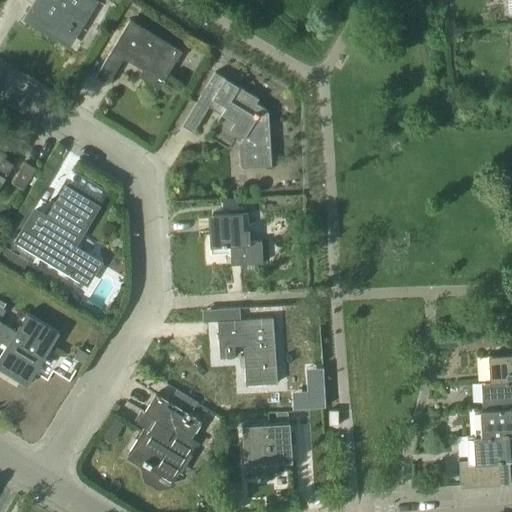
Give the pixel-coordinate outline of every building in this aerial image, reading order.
[(78,28),(94,0),(27,0),(32,3),(23,17),(63,42),(74,25),(78,28)] [(181,51),(130,20),(96,75),(109,82),(124,57),(147,70),(143,78),(157,86),(160,81),(162,83),(166,75),(165,74),(173,60),(175,61),(181,51)] [(221,113),(223,114),(248,130),(240,143),(242,167),(272,165),(270,111),(266,111),(266,107),(257,102),(260,98),(215,71),(182,125),(194,132),(211,103),(223,110),(221,113)] [(0,185),(13,164),(3,158),(6,153),(0,149),(0,185)] [(25,161),(11,183),(22,189),(35,168),(25,161)] [(34,210),(15,241),(71,275),(77,264),(79,265),(83,259),(81,258),(84,253),(73,247),(97,206),(65,187),(47,218),(34,210)] [(230,246),(230,254),(231,265),(263,263),(261,238),(250,239),(249,228),(246,228),(245,216),(212,218),(213,247),(230,246)] [(28,261),(4,246),(0,252),(0,258),(21,271),(28,261)] [(0,355),(0,370),(27,387),(60,332),(27,312),(16,330),(0,320),(6,310),(0,306),(0,341),(6,346),(0,355)] [(277,383),(273,318),(217,321),(218,336),(242,335),(243,356),(239,356),(240,366),(244,366),(245,385),(277,383)] [(511,353),(491,355),(493,380),(493,382),(511,380),(511,353)] [(484,381),(485,408),(486,409),(511,407),(511,380),(493,382),(493,380),(484,381)] [(155,393),(137,421),(136,422),(143,426),(126,454),(128,455),(129,453),(143,461),(142,463),(159,474),(160,474),(160,477),(168,482),(170,481),(171,481),(174,480),(178,472),(178,470),(187,455),(189,454),(194,446),(194,444),(194,442),(189,439),(201,421),(155,393)] [(477,408),(478,434),(478,435),(510,433),(510,434),(511,433),(511,407),(486,409),(485,408),(477,408)] [(338,425),(337,411),(327,412),(327,425),(338,425)] [(289,423),(242,426),(245,465),(292,462),(289,423)] [(510,433),(478,435),(478,434),(470,434),(471,461),(471,462),(484,461),(496,460),(509,459),(509,460),(511,460),(510,434),(510,433)] [(509,459),(496,460),(498,485),(510,484),(509,460),(509,459)] [(496,460),(484,461),(485,486),(498,485),(496,460)] [(458,462),(460,487),(473,487),(471,462),(471,461),(458,462)] [(484,461),(471,462),(473,487),(485,486),(484,461)]
